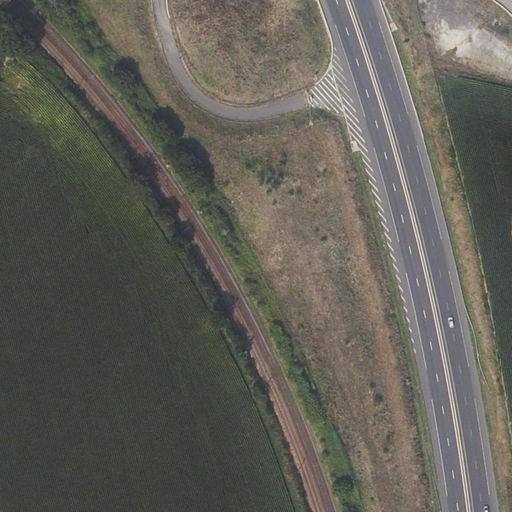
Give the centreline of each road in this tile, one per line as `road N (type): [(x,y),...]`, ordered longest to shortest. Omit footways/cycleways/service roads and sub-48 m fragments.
road 1 (motorway): [(334,0),(400,213),(459,511)]
road 2 (motorway): [(482,511),(423,197),(360,0)]
